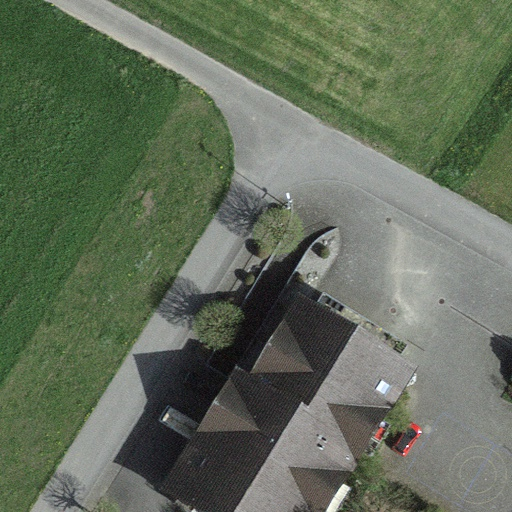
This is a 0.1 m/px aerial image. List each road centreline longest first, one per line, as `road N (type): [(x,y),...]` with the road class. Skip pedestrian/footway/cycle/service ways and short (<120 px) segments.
road 1 (unclassified): [(280,135),(45,511)]
road 2 (unclassified): [(44,0),(280,135)]
road 3 (unclassified): [(280,135),(511,258)]
